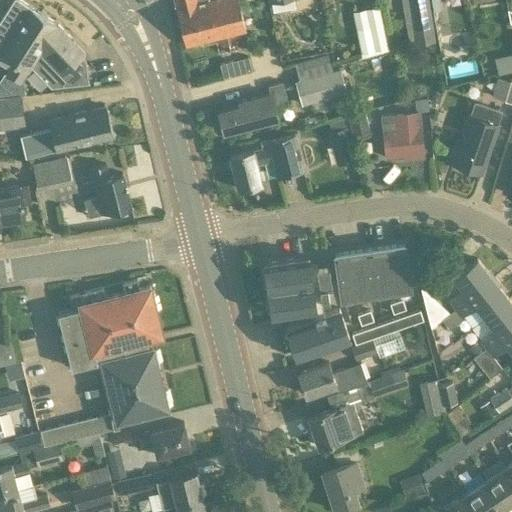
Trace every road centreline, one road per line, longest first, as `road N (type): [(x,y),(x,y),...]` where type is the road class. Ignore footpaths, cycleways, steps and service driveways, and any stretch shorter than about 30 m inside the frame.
road 1 (residential): [(511,242),(450,210),(418,205),(198,238)]
road 2 (secondary): [(268,511),(198,238)]
road 3 (residential): [(0,272),(198,238)]
road 4 (secondary): [(198,238),(156,73)]
road 5 (unknown): [(30,267),(70,419)]
